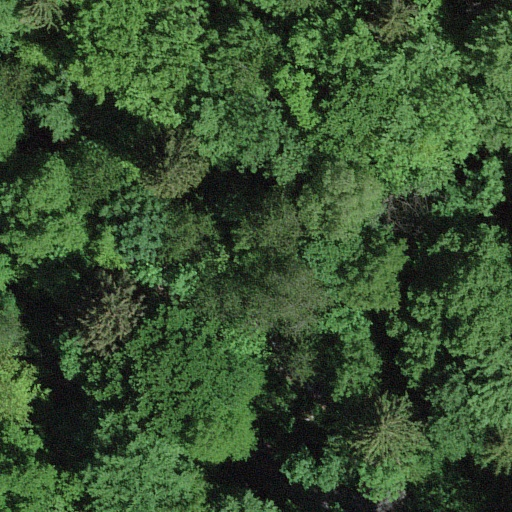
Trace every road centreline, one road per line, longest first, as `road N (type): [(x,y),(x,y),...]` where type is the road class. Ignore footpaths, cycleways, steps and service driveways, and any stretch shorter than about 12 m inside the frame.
road 1 (track): [(381,511),(404,476),(397,445),(290,355),(188,292),(0,105)]
road 2 (track): [(0,347),(219,431),(315,511)]
